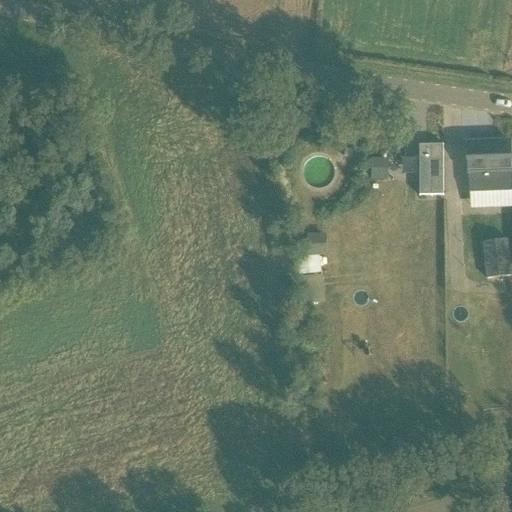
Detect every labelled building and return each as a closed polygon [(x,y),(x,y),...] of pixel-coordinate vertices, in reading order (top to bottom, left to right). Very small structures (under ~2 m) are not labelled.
[(511,187),(510,142),(466,144),(468,189),(511,187)] [(419,144),(418,144),(418,196),(419,196),(442,196),(442,144),(442,145),(419,145),(419,144)] [(371,158),(370,179),(379,180),(387,180),(388,159),(371,158)] [(511,233),(511,211),(487,216),(490,237),(511,233)] [(326,235),(306,235),(306,256),(326,256),(326,235)] [(511,276),(511,240),(482,244),(486,280),(511,276)]
